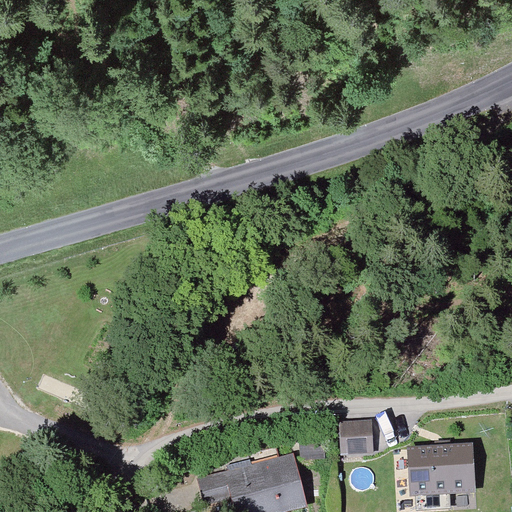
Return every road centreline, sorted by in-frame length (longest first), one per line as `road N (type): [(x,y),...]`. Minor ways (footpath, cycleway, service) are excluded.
road 1 (tertiary): [(0,254),(366,144),(511,79)]
road 2 (track): [(142,467),(210,346),(301,250),(511,96)]
road 3 (residential): [(114,511),(128,483),(162,451),(231,425),(511,394)]
